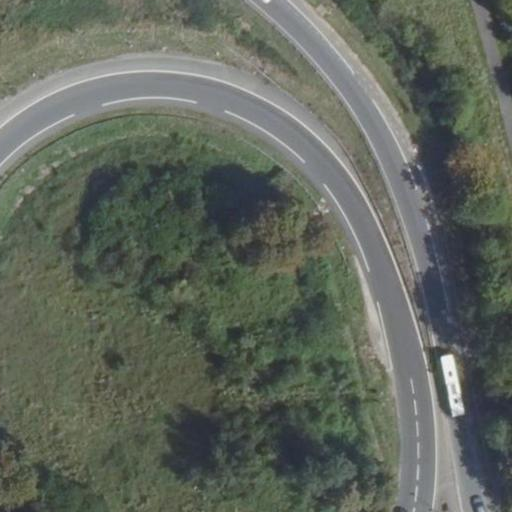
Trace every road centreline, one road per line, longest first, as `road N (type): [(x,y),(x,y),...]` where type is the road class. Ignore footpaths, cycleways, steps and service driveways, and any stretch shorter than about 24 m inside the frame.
road 1 (motorway): [(0,146),(76,97),(155,84),(237,101),(314,153),(359,215),(389,287),(410,380),(414,511)]
road 2 (motorway): [(477,511),(443,326),(405,190),(358,100),(268,0)]
